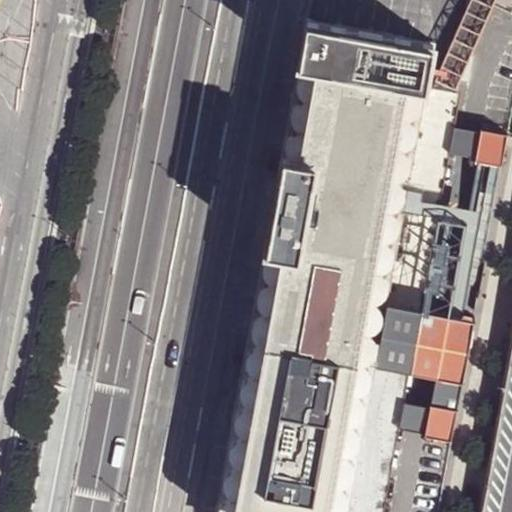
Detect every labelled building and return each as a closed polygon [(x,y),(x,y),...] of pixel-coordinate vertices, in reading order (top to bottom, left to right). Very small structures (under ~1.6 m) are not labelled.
[(400,379),(426,384),(459,391),(472,319),(413,308),(442,152),(475,158),(475,160),(477,161),(498,165),(501,165),(507,134),(481,129),(480,133),(447,127),(453,93),(494,0),(470,0),(430,88),(424,87),(403,202),(382,319),(346,511),(375,511),(391,430),(417,435),(420,418),(394,413),(400,379)] [(317,308),(382,319),(403,202),(424,87),(432,42),(371,30),(308,20),(258,298),(317,308)] [(464,228),(485,232),(498,165),(477,161),(464,228)] [(317,308),(258,298),(217,511),(346,511),(382,319),(317,308)] [(417,435),(450,441),(459,391),(426,384),(420,418),(417,435)]
